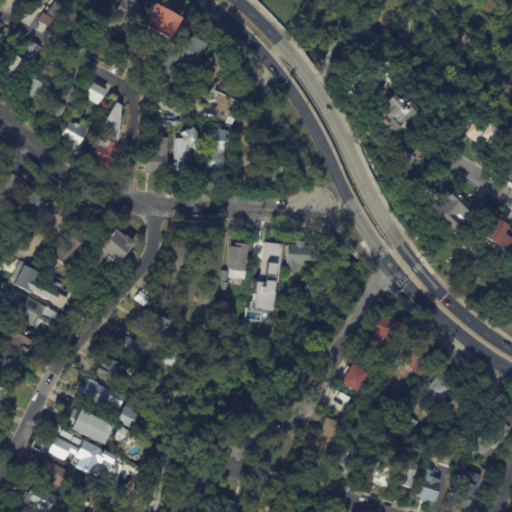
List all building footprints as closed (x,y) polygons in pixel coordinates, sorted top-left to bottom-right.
[(46,0),(41,10),(33,6),(36,0),(46,0)] [(99,0),(94,10),(89,7),(92,2),(88,0),(99,0)] [(138,9),(122,36),(106,26),(121,0),(134,0),(136,1),(133,6),(138,9)] [(59,5),(61,6),(54,18),(47,14),(54,2),(59,5)] [(146,71),(126,60),(137,41),(144,45),(152,32),(142,26),(153,5),(180,20),(168,40),(157,34),(149,49),(156,53),(146,71)] [(72,29),(65,40),(54,33),(60,22),(72,29)] [(83,35),(75,48),(68,44),(77,29),(84,33),(83,35)] [(173,77),(159,69),(178,33),(190,39),(191,37),(206,45),(193,68),(184,63),(176,78),(173,77)] [(41,49),(34,60),(23,53),(30,42),(41,49)] [(16,53),(15,57),(25,62),(11,88),(0,81),(0,69),(11,50),(16,53)] [(213,91),(196,81),(201,73),(200,72),(209,57),(210,58),(212,53),(227,62),(225,65),(227,67),(213,91)] [(40,84),(45,86),(32,108),(23,103),(24,101),(17,97),(30,75),(38,80),(37,82),(40,84)] [(105,91),(97,106),(83,98),(92,83),(105,91)] [(81,92),(74,105),(65,100),(72,87),(81,92)] [(402,123),(399,126),(399,127),(390,135),(383,128),(382,129),(377,123),(380,119),(385,123),(388,120),(387,119),(384,122),(378,116),(383,112),(379,108),(391,96),(402,107),(407,102),(416,112),(408,120),(406,119),(402,123)] [(66,107),(59,120),(45,113),(52,100),(66,107)] [(109,106),(100,121),(92,116),(98,105),(100,106),(103,102),(109,106)] [(118,140),(109,137),(111,132),(103,126),(115,104),(120,107),(118,140)] [(235,113),(232,126),(225,124),(229,111),(235,113)] [(472,142),(464,136),(478,117),(501,134),(493,146),(481,137),(475,144),(472,142)] [(78,126),(87,131),(81,140),(83,141),(80,146),(79,146),(76,152),(68,147),(70,143),(60,138),(70,122),(74,125),(75,124),(78,126)] [(157,133),(148,133),(149,123),(161,124),(160,134),(157,133)] [(198,146),(193,146),(193,150),(192,151),(191,156),(193,156),(192,163),(191,163),(191,174),(180,173),(180,172),(173,172),(175,139),(180,140),(181,138),(179,135),(186,130),(187,132),(192,129),(200,141),(198,141),(200,144),(198,146)] [(225,132),(222,175),(221,175),(220,179),(205,178),(205,173),(204,173),(206,139),(212,139),(213,130),(225,131),(225,132)] [(166,165),(166,175),(145,174),(146,154),(156,155),(157,139),(168,139),(166,165)] [(106,141),(117,145),(117,146),(120,147),(118,154),(114,152),(112,156),(113,157),(106,173),(89,164),(91,160),(88,158),(94,144),(93,144),(95,140),(105,144),(106,141)] [(408,156),(413,159),(403,174),(391,167),(400,152),(408,156)] [(282,176),(281,186),(255,184),(256,166),(278,168),(278,170),(282,170),(282,176)] [(15,176),(21,178),(12,199),(0,194),(0,180),(4,171),(15,176)] [(239,171),(238,179),(235,178),(235,184),(231,184),(231,171),(239,171)] [(465,201),(472,208),(452,230),(433,213),(442,203),(441,202),(452,190),(465,201)] [(40,198),(48,205),(36,219),(21,205),(32,192),(40,198)] [(56,212),(59,215),(57,217),(68,226),(59,237),(43,224),(54,211),(56,212)] [(497,219),(509,226),(508,227),(511,229),(511,250),(510,254),(485,238),(497,219)] [(80,228),(83,230),(81,233),(85,237),(74,252),(76,254),(75,256),(81,261),(74,269),(68,264),(66,267),(51,255),(73,227),(76,229),(78,226),(80,228)] [(121,235),(123,237),(125,236),(134,244),(115,266),(95,248),(113,228),(121,235)] [(188,237),(194,238),(191,267),(173,265),(174,250),(172,249),(173,244),(170,244),(171,237),(184,238),(184,237),(188,237)] [(42,255),(32,265),(18,252),(29,240),(33,244),(31,245),(42,255)] [(275,268),(269,268),(269,274),(262,274),(264,242),(278,243),(278,247),(282,247),(281,261),(280,261),(280,269),(275,268)] [(296,242),(303,242),(303,246),(315,246),(314,267),(296,266),(296,272),(285,271),(286,245),(295,245),(295,242),(296,242)] [(244,244),(249,245),(245,272),(243,272),(242,280),(228,278),(229,269),(228,269),(230,247),(235,247),(236,243),(244,244)] [(223,270),(228,271),(227,282),(220,282),(221,270),(223,270)] [(35,288),(32,295),(13,285),(20,272),(38,282),(35,288)] [(69,310),(52,300),(55,295),(49,292),(57,277),(74,286),(71,290),(78,294),(69,310)] [(229,284),(228,291),(221,291),(222,283),(229,284)] [(252,285),(262,285),(261,311),(247,310),(249,284),(252,285)] [(168,292),(170,293),(167,299),(171,301),(168,306),(154,299),(160,287),(168,292)] [(54,320),(53,323),(55,324),(49,336),(33,327),(7,313),(17,292),(40,304),(40,305),(57,314),(54,320)] [(180,329),(177,336),(180,337),(174,349),(150,337),(152,333),(134,324),(140,312),(144,314),(145,310),(181,327),(180,329)] [(391,350),(389,349),(387,353),(368,343),(370,339),(369,338),(381,313),(405,324),(391,350)] [(29,343),(27,347),(29,348),(26,355),(5,343),(8,338),(0,333),(0,324),(2,321),(14,327),(15,325),(34,335),(29,343)] [(150,342),(178,356),(173,368),(166,364),(164,368),(157,365),(160,358),(146,351),(140,363),(114,351),(122,334),(148,347),(150,342)] [(204,349),(207,351),(213,337),(230,345),(206,365),(198,361),(204,349)] [(426,354),(430,349),(436,355),(430,362),(437,367),(426,381),(401,361),(413,346),(424,356),(426,354)] [(5,376),(2,381),(0,380),(0,354),(13,362),(5,376)] [(364,356),(358,366),(353,363),(357,355),(360,357),(361,354),(364,356)] [(124,361),(151,374),(150,377),(166,386),(163,392),(147,384),(146,386),(136,381),(132,389),(96,373),(100,365),(101,366),(105,357),(122,366),(124,361)] [(396,359),(400,363),(393,371),(387,367),(395,358),(396,359)] [(362,372),(365,374),(354,392),(338,383),(349,365),(362,372)] [(387,367),(391,371),(382,383),(376,379),(386,367),(387,367)] [(424,391),(442,370),(457,384),(440,404),(434,399),(433,400),(429,397),(430,396),(424,391)] [(101,405),(100,408),(74,395),(78,388),(81,390),(85,381),(95,386),(95,387),(107,393),(101,405)] [(479,400),(488,409),(468,430),(457,419),(454,422),(446,415),(449,411),(443,406),(463,386),(479,400)] [(153,394),(149,403),(144,401),(149,392),(153,394)] [(323,408),(332,392),(349,401),(339,417),(323,408)] [(132,415),(125,429),(112,422),(121,404),(129,408),(127,412),(132,415)] [(107,428),(99,446),(67,430),(76,410),(108,426),(107,428)] [(408,416),(419,423),(415,429),(404,422),(408,416)] [(324,462),(301,454),(307,435),(317,439),(324,417),(341,423),(327,463),(324,462)] [(502,424),(510,429),(504,438),(507,439),(498,452),(490,447),(484,455),(471,446),(492,417),(502,424)] [(111,437),(117,427),(129,433),(122,445),(111,438),(111,437)] [(437,439),(430,432),(434,428),(441,434),(437,439)] [(448,450),(440,442),(448,433),(456,440),(448,450)] [(431,440),(427,448),(417,443),(421,435),(431,440)] [(47,452),(53,440),(56,442),(58,438),(77,448),(76,451),(78,452),(72,465),(47,452)] [(349,468),(347,476),(338,473),(338,471),(329,468),(332,456),(334,457),(339,442),(342,442),(343,439),(350,441),(349,445),(356,447),(349,468)] [(383,488),(368,483),(376,457),(370,456),(373,446),(384,450),(382,456),(390,459),(388,467),(390,468),(383,488)] [(450,467),(439,464),(443,452),(454,455),(451,467),(450,467)] [(65,476),(59,489),(52,485),(45,482),(46,482),(38,478),(40,474),(36,472),(43,460),(67,473),(65,476)] [(415,468),(414,473),(413,473),(408,490),(393,486),(399,463),(404,465),(405,464),(416,467),(415,468)] [(424,503),(418,501),(419,499),(412,497),(422,470),(432,473),(432,475),(436,476),(435,480),(440,481),(432,504),(426,502),(425,504),(424,503)] [(483,477),(479,490),(474,488),(467,510),(446,504),(454,481),(459,482),(463,471),(483,477)] [(55,498),(48,511),(23,499),(28,490),(31,492),(33,487),(55,498)] [(236,503),(238,503),(236,511),(215,511),(216,508),(222,509),(223,501),(236,503)]
